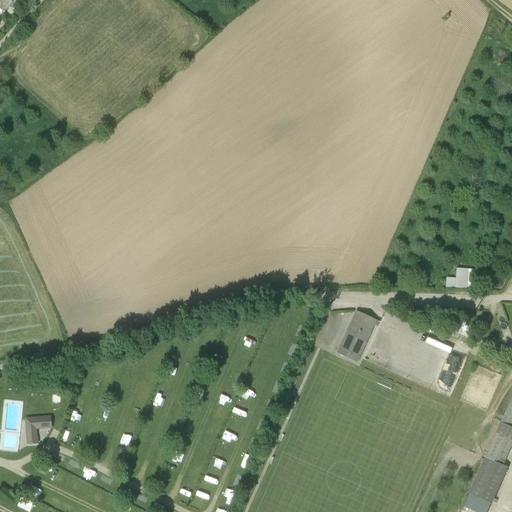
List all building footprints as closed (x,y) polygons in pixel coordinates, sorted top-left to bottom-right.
[(0,0),(0,16),(12,2),(8,0),(0,0)] [(446,287),(466,288),(468,269),(456,268),(456,279),(446,278),(446,287)] [(357,363),(360,357),(375,325),(378,326),(380,322),(356,311),(339,348),(337,354),(357,363)] [(511,397),(505,412),(500,423),(511,428),(511,397)] [(25,418),(27,444),(39,444),(38,437),(37,430),(51,429),(51,416),(25,418)] [(511,428),(500,423),(485,458),(503,466),(511,444),(511,440),(511,428)] [(503,466),(485,458),(469,494),(491,504),(508,468),(503,466)] [(2,486),(0,489),(0,499),(4,503),(5,502),(10,506),(15,499),(10,495),(12,493),(2,486)] [(19,506),(30,511),(32,511),(37,504),(24,497),(19,506)]
